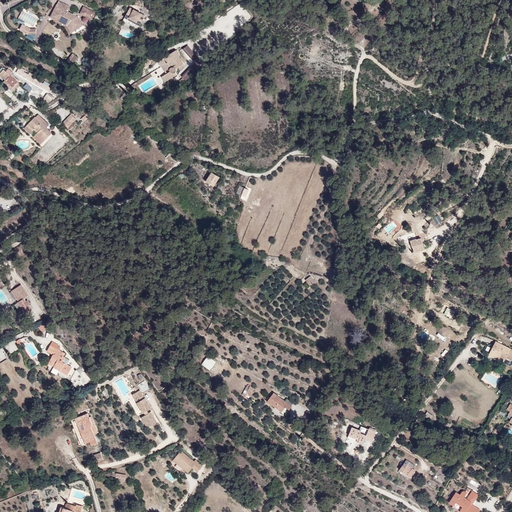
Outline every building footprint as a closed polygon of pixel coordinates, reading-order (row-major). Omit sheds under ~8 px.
[(65,22),(77,14),(72,6),(61,0),(47,0),(44,6),(61,15),(65,22)] [(88,2),(85,0),(75,0),(74,3),(85,8),(88,2)] [(135,11),(141,1),(139,0),(121,0),(120,3),(135,11)] [(30,23),(30,18),(24,17),(16,13),(13,19),(21,23),(30,23)] [(27,35),(26,37),(32,40),(37,31),(23,24),(19,30),(27,35)] [(63,49),(68,52),(72,47),(66,43),(63,49)] [(196,57),(187,45),(182,48),(192,61),(196,57)] [(185,64),(178,55),(180,54),(176,49),(158,61),(163,67),(169,63),(171,66),(168,68),(169,72),(161,77),(167,84),(179,75),(180,67),(185,64)] [(73,53),(68,59),(74,64),(79,57),(73,53)] [(195,61),(180,76),(183,80),(199,65),(195,61)] [(56,89),(29,73),(30,71),(18,64),(15,70),(53,93),(56,89)] [(4,70),(2,68),(1,69),(0,69),(0,76),(3,79),(0,81),(0,87),(2,89),(7,83),(10,86),(15,81),(9,75),(4,70)] [(14,90),(19,85),(15,81),(10,86),(14,90)] [(27,83),(23,86),(28,93),(32,90),(27,83)] [(81,97),(77,92),(72,96),(77,100),(81,97)] [(76,115),(82,110),(78,106),(73,111),(76,115)] [(43,121),(44,120),(37,114),(34,117),(33,116),(26,123),(32,130),(33,129),(36,131),(33,134),(40,143),(50,133),(45,128),(41,123),(43,121)] [(72,124),(76,120),(71,115),(67,118),(72,124)] [(68,128),(72,124),(67,118),(62,123),(68,128)] [(32,130),(26,123),(23,125),(29,132),(32,130)] [(209,181),(207,179),(206,175),(206,173),(206,170),(207,169),(201,181),(209,185),(210,183),(210,182),(209,181)] [(210,183),(215,172),(207,169),(206,170),(206,173),(206,175),(207,179),(209,181),(210,182),(210,183)] [(239,191),(242,183),(237,180),(233,188),(239,191)] [(415,240),(409,241),(413,252),(422,250),(420,239),(415,240)] [(314,280),(310,275),(306,278),(309,283),(314,280)] [(28,295),(22,284),(10,292),(22,310),(20,311),(22,315),(31,309),(28,306),(30,304),(28,301),(26,302),(23,298),(28,295)] [(44,324),(39,327),(42,332),(47,329),(44,324)] [(511,354),(511,349),(494,339),(487,352),(494,356),(495,354),(503,358),(504,356),(510,359),(511,354)] [(64,354),(60,351),(61,348),(58,346),(58,345),(53,341),(47,351),(52,355),(50,358),(56,362),(53,368),(67,376),(72,369),(63,363),(65,358),(63,356),(64,354)] [(209,371),(216,362),(208,356),(201,364),(209,371)] [(53,367),(56,362),(50,358),(47,363),(53,367)] [(80,390),(91,379),(79,368),(68,379),(80,390)] [(142,392),(150,388),(145,380),(138,385),(142,392)] [(143,408),(141,405),(145,403),(139,393),(138,393),(134,387),(127,391),(137,408),(138,407),(139,410),(135,412),(141,423),(152,417),(145,406),(143,408)] [(250,397),(255,391),(249,387),(244,392),(250,397)] [(285,401),(273,392),(266,401),(282,412),(284,410),(287,412),(291,406),(288,403),(285,401)] [(95,436),(91,426),(93,425),(88,411),(86,412),(83,406),(72,410),(75,419),(80,418),(82,422),(77,424),(74,425),(79,439),(85,436),(86,439),(95,436)] [(362,443),(368,427),(361,425),(361,428),(350,424),(347,433),(358,437),(357,441),(362,443)] [(191,457),(179,447),(171,456),(184,466),(187,462),(191,457)] [(101,456),(99,449),(92,451),(95,459),(101,456)] [(202,461),(195,455),(190,460),(198,466),(202,461)] [(198,466),(190,460),(188,463),(190,464),(196,469),(198,466)] [(402,470),(407,463),(402,460),(397,467),(402,470)] [(407,474),(412,467),(407,463),(402,470),(407,474)] [(410,476),(415,469),(412,467),(407,474),(410,476)] [(122,470),(111,469),(110,476),(121,478),(122,470)] [(477,506),(470,501),(467,499),(470,495),(462,489),(451,505),(456,509),(459,506),(464,510),(463,511),(478,511),(474,509),(477,506)] [(479,503),(482,498),(475,493),(472,498),(479,503)] [(55,504),(52,511),(68,511),(69,510),(76,511),(79,504),(73,502),(72,504),(66,501),(65,502),(61,501),(59,506),(55,504)]
